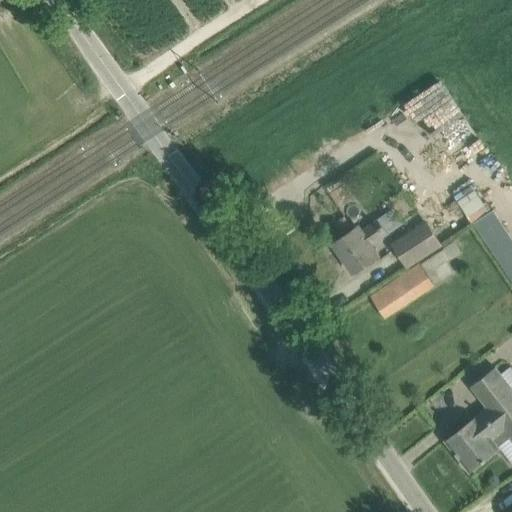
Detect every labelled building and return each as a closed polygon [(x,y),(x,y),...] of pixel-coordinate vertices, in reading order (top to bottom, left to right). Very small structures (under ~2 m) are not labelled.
[(486,156),(463,177),(477,193),(501,172),(486,156)] [(511,231),(496,207),(475,221),(511,279),(511,231)] [(334,244),(354,273),(378,256),(371,245),(386,234),(377,221),(361,232),(358,227),(334,244)] [(392,245),(407,268),(442,244),(426,221),(392,245)] [(367,268),(369,271),(337,290),(342,299),(385,275),(378,262),(367,268)] [(370,297),(384,317),(434,284),(420,264),(370,297)] [(511,438),(511,389),(495,367),(471,386),(488,407),(445,440),(470,472),(500,448),(498,446),(511,437),(511,438)]
